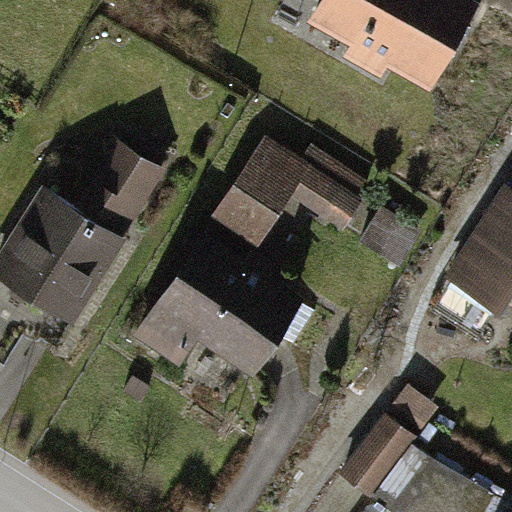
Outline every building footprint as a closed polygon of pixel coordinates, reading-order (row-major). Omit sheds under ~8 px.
[(465,0),(303,0),(290,23),(414,91),(465,0)] [(295,156),(253,128),(114,335),(162,367),(179,342),(231,377),(287,295),(232,259),(281,187),(341,227),(367,188),(302,145),(295,156)] [(65,208),(26,184),(0,225),(0,298),(59,335),(156,175),(104,144),(65,208)] [(511,188),(508,195),(492,185),(432,282),(485,315),(499,291),(511,298),(511,188)] [(367,235),(407,253),(421,223),(381,205),(367,235)] [(425,407),(403,389),(330,476),(359,500),(410,439),(403,433),(425,407)]
